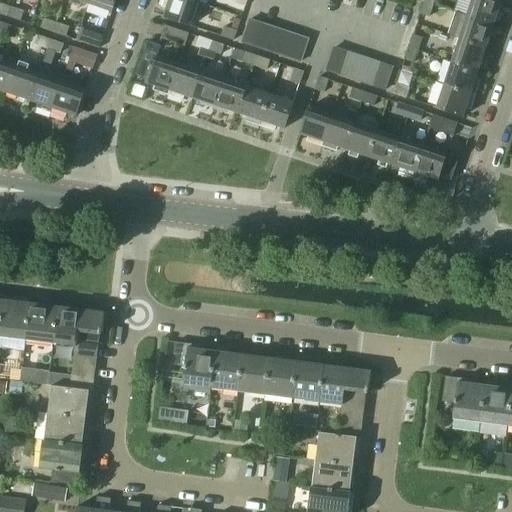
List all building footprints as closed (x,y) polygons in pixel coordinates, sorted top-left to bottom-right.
[(89,0),(88,4),(111,12),(115,0),(89,0)] [(197,2),(191,0),(162,0),(161,6),(166,8),(163,16),(189,25),(197,2)] [(495,0),(471,0),(466,15),(492,24),(499,1),(495,0)] [(428,17),(432,4),(424,1),(419,14),(428,17)] [(0,13),(7,16),(11,6),(0,2),(0,13)] [(34,14),(11,6),(7,16),(31,24),(34,14)] [(447,35),(458,39),(484,47),(492,24),(466,15),(455,12),(447,35)] [(53,32),(57,22),(43,18),(40,27),(53,32)] [(253,46),(261,23),(248,18),(240,41),(253,46)] [(69,27),(57,22),(53,32),(66,36),(69,27)] [(253,46),(265,49),(273,27),(261,23),(253,46)] [(18,28),(5,24),(1,34),(14,38),(18,28)] [(164,25),(159,38),(183,46),(187,33),(164,25)] [(221,36),(233,40),(236,31),(224,26),(221,36)] [(80,27),(75,40),(99,48),(103,35),(80,27)] [(284,30),(273,27),(265,49),(276,53),(284,30)] [(296,34),(284,30),(276,53),(288,57),(296,34)] [(308,39),(296,34),(288,57),(300,61),(308,39)] [(47,49),(50,40),(38,35),(35,45),(47,49)] [(412,35),(408,47),(418,50),(422,38),(412,35)] [(207,50),(210,41),(198,36),(195,46),(207,50)] [(458,39),(451,61),(477,69),(484,47),(458,39)] [(63,44),(50,40),(47,49),(60,54),(63,44)] [(224,45),(210,41),(207,50),(221,55),(224,45)] [(146,42),(135,75),(147,79),(145,83),(153,86),(152,90),(167,95),(177,64),(155,56),(159,46),(146,42)] [(338,74),(345,51),(333,47),(326,70),(338,74)] [(418,50),(408,47),(404,60),(414,63),(418,50)] [(73,48),(69,61),(66,69),(72,71),(75,63),(92,69),(97,56),(73,48)] [(338,74),(349,78),(357,55),(345,51),(338,74)] [(253,65),(256,56),(244,52),(241,61),(253,65)] [(368,59),(357,55),(349,78),(361,82),(368,59)] [(270,61),(256,56),(253,65),(267,70),(270,61)] [(361,82),(372,85),(380,63),(368,59),(361,82)] [(0,90),(7,93),(16,66),(0,61),(0,90)] [(451,61),(443,84),(474,94),(479,79),(474,77),(477,69),(451,61)] [(28,70),(16,66),(7,93),(30,101),(39,74),(42,65),(30,62),(28,70)] [(392,67),(380,63),(372,85),(385,90),(392,67)] [(184,96),(191,98),(200,71),(177,64),(167,95),(182,100),(184,96)] [(299,84),(303,72),(294,68),(290,81),(299,84)] [(401,69),(396,83),(406,86),(410,75),(406,74),(407,71),(401,69)] [(191,98),(214,106),(223,79),(200,71),(191,98)] [(36,109),(51,114),(62,82),(39,74),(30,101),(38,103),(36,109)] [(318,76),(314,89),(323,92),(328,79),(318,76)] [(214,106),(237,113),(246,87),(223,79),(214,106)] [(85,89),(62,82),(51,114),(66,119),(68,114),(76,116),(85,89)] [(406,87),(406,86),(396,83),(393,94),(406,98),(409,88),(406,87)] [(469,108),(474,94),(443,84),(436,107),(462,116),(465,107),(469,108)] [(244,120),(258,125),(268,94),(246,87),(237,113),(246,116),(244,120)] [(361,101),(364,92),(352,88),(349,97),(361,101)] [(378,96),(364,92),(361,101),(375,106),(378,96)] [(293,102),(268,94),(258,125),(274,130),(275,126),(284,129),(293,102)] [(406,117),(410,107),(397,103),(394,113),(406,117)] [(320,146),(330,115),(308,107),(299,134),(307,137),(306,141),(320,146)] [(423,112),(410,107),(406,117),(420,122),(423,112)] [(344,119),(330,115),(320,146),(335,151),(337,146),(345,149),(354,123),(355,123),(358,112),(347,109),(344,119)] [(433,115),(428,127),(451,135),(456,122),(433,115)] [(376,130),(355,123),(354,123),(345,149),(367,156),(376,130)] [(367,156),(391,164),(403,128),(392,125),(389,134),(376,130),(367,156)] [(398,171),(412,176),(422,145),(411,142),(414,132),(403,128),(391,164),(399,167),(398,171)] [(422,145),(412,176),(427,181),(428,177),(437,180),(446,153),(422,145)] [(0,300),(0,302),(0,348),(22,351),(23,339),(28,303),(0,300)] [(23,339),(51,343),(55,306),(28,303),(23,339)] [(73,346),(72,354),(95,357),(98,333),(100,334),(102,312),(55,306),(51,343),(73,346)] [(209,387),(214,351),(186,347),(187,344),(173,342),(170,364),(184,366),(181,384),(209,387)] [(209,387),(235,391),(240,354),(214,351),(209,387)] [(72,354),(71,366),(93,368),(95,357),(72,354)] [(235,391),(262,394),(267,357),(240,354),(235,391)] [(262,394),(290,398),(294,361),(267,357),(262,394)] [(290,398),(316,401),(321,364),(294,361),(290,398)] [(321,364),(316,401),(339,404),(340,400),(341,389),(364,392),(366,392),(369,370),(321,364)] [(71,366),(70,377),(92,380),(93,368),(71,366)] [(29,382),(31,369),(22,368),(21,379),(21,381),(29,382)] [(49,372),(48,384),(52,385),(52,386),(56,387),(58,373),(49,372)] [(479,421),(484,385),(457,381),(457,377),(444,376),(441,401),(454,402),(452,418),(479,421)] [(70,377),(68,388),(87,390),(91,391),(92,380),(70,377)] [(479,421),(506,425),(511,388),(484,385),(479,421)] [(84,417),(87,390),(68,388),(56,387),(52,386),(50,386),(47,413),(84,417)] [(363,403),(364,392),(341,389),(340,400),(363,403)] [(9,399),(8,408),(17,409),(18,400),(9,399)] [(351,401),(340,400),(339,404),(338,411),(351,413),(361,414),(363,403),(351,401)] [(173,409),(160,407),(159,419),(171,421),(173,409)] [(19,411),(7,410),(4,433),(17,434),(19,411)] [(360,426),(361,414),(338,411),(337,423),(360,426)] [(47,413),(43,441),(81,445),(84,417),(47,413)] [(293,425),(300,426),(302,414),(295,413),(293,425)] [(208,419),(207,428),(216,429),(217,420),(208,419)] [(248,422),(236,420),(234,431),(246,433),(248,422)] [(337,423),(335,434),(356,436),(359,437),(360,426),(337,423)] [(320,432),(316,459),(352,464),(356,436),(335,434),(320,432)] [(78,472),(81,445),(43,441),(40,468),(52,469),(50,481),(80,484),(81,473),(78,472)] [(502,453),(489,452),(488,464),(500,465),(502,453)] [(511,454),(504,454),(503,467),(511,467),(511,454)] [(316,459),(313,486),(349,490),(352,464),(316,459)] [(287,473),(274,472),(273,481),(286,482),(287,473)] [(67,488),(34,483),(32,496),(65,502),(67,488)] [(346,511),(349,490),(313,486),(309,511),(346,511)] [(24,511),(27,499),(0,495),(0,511),(24,511)] [(107,511),(108,508),(109,498),(97,496),(96,506),(78,504),(76,511),(107,511)] [(287,499),(273,497),(271,509),(285,511),(287,499)] [(107,511),(138,511),(140,502),(126,500),(125,510),(108,508),(107,511)]
